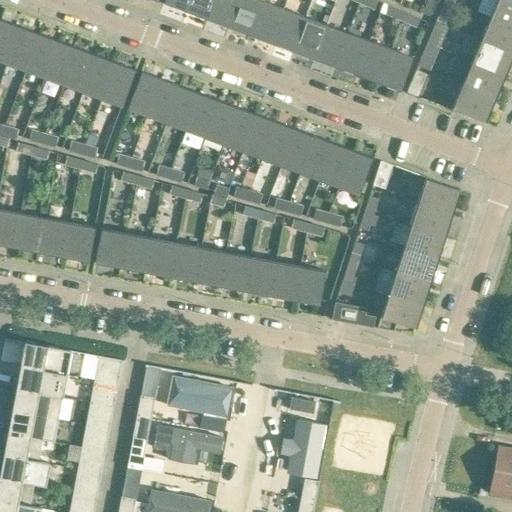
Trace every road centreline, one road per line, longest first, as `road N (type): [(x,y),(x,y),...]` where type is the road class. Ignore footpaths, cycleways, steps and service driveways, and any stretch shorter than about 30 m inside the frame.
road 1 (residential): [(509,169),(57,0)]
road 2 (residential): [(445,369),(509,169)]
road 3 (residential): [(144,317),(106,511)]
road 4 (residential): [(272,337),(241,511)]
road 5 (residential): [(445,369),(272,337)]
road 6 (residential): [(144,317),(0,290)]
road 7 (residential): [(410,511),(445,369)]
road 8 (residential): [(272,337),(144,317)]
